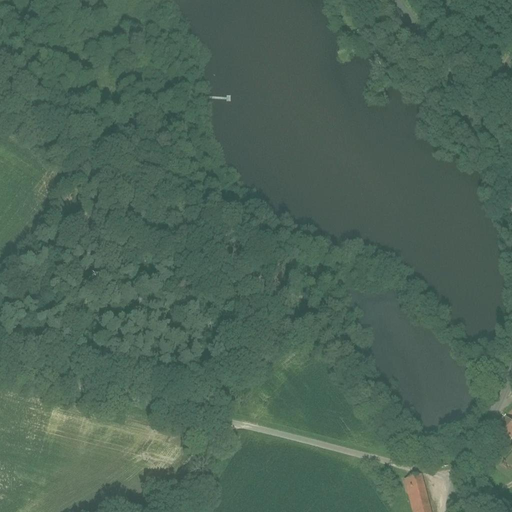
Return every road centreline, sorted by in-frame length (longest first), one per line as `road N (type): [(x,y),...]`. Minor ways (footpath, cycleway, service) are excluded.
road 1 (unclassified): [(456,481),(0,364)]
road 2 (unclassified): [(511,188),(446,72),(393,0)]
road 3 (track): [(134,511),(225,421)]
road 4 (unclassified): [(456,481),(511,374)]
